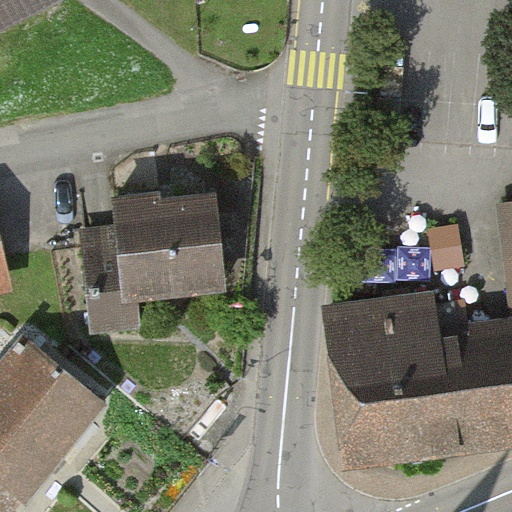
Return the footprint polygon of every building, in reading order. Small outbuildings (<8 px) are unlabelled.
[(0,0),(0,23),(45,0),(0,0)] [(159,198),(118,203),(121,232),(88,236),(94,296),(225,282),(220,233),(237,231),(233,194),(209,196),(210,202),(160,207),(159,198)] [(480,205),(483,262),(504,260),(501,204),(480,205)] [(436,297),(330,311),(350,459),(511,437),(511,325),(457,333),(454,304),(437,306),(436,297)] [(0,511),(12,511),(105,400),(31,340),(0,377),(0,511)]
